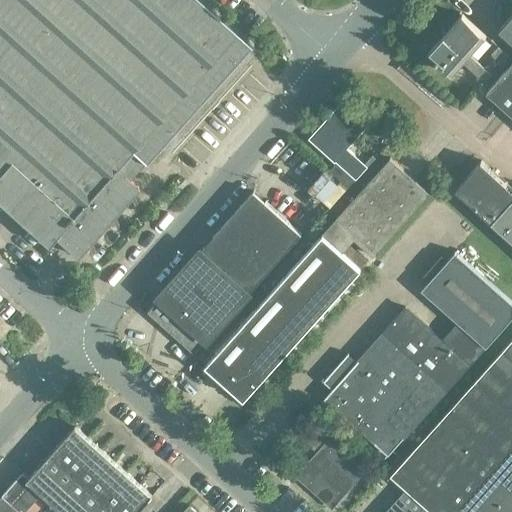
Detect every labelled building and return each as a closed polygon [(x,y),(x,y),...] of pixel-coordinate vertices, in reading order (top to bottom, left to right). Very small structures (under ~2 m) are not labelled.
[(251,47),(198,0),(0,0),(0,203),(47,246),(55,237),(77,256),(138,188),(130,181),(251,47)] [(486,35),(462,13),(445,33),(469,53),(486,35)] [(511,14),(500,28),(511,38),(511,62),(486,91),(511,114),(511,14)] [(469,53),(445,33),(427,52),(451,73),(462,61),(485,82),(492,74),(469,53)] [(509,56),(499,46),(491,54),(502,63),(509,56)] [(342,120),(335,113),(312,138),(335,158),(338,161),(330,170),(349,186),(367,166),(346,146),(365,125),(350,111),(342,120)] [(378,251),(419,206),(430,194),(390,158),(380,171),(323,233),(343,251),(355,239),(374,256),(378,251)] [(511,188),(509,186),(482,162),(457,189),(492,221),(511,239),(511,188)] [(202,247),(148,308),(196,350),(250,289),(301,233),(253,190),(202,247)] [(351,281),(363,269),(323,233),(207,361),(246,396),(351,281)] [(389,454),(470,363),(471,364),(511,318),(511,300),(456,251),(422,288),(458,321),(442,338),(405,306),(357,362),(348,354),(324,380),(333,388),(325,398),(389,454)] [(385,511),(446,511),(511,438),(511,338),(391,474),(406,488),(385,511)] [(332,505),(353,482),(339,469),(348,458),(324,436),(328,432),(318,424),(305,439),(319,452),(306,466),(314,473),(306,482),(332,505)] [(0,496),(0,511),(23,511),(41,493),(52,503),(62,511),(137,511),(153,494),(75,425),(30,476),(24,471),(1,495),(0,496)] [(511,511),(511,438),(446,511),(511,511)]
